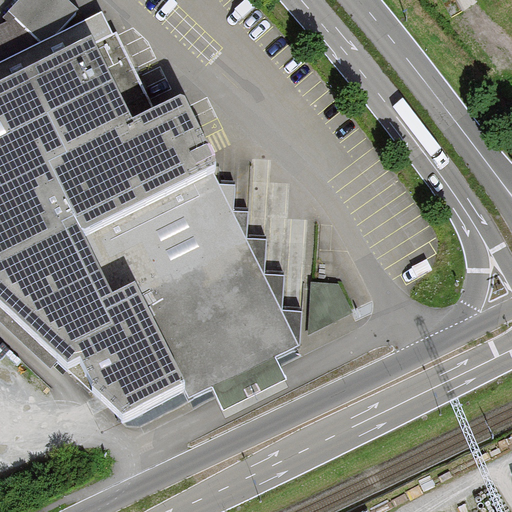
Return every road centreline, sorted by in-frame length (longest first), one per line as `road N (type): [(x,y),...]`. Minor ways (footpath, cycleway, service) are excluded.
road 1 (residential): [(123,0),(336,205),(409,334)]
road 2 (primary): [(456,339),(88,511)]
road 3 (primary): [(184,511),(497,357)]
road 4 (secondary): [(303,0),(410,131),(486,243)]
road 5 (secondary): [(489,165),(360,0)]
road 6 (unknown): [(388,511),(511,448)]
